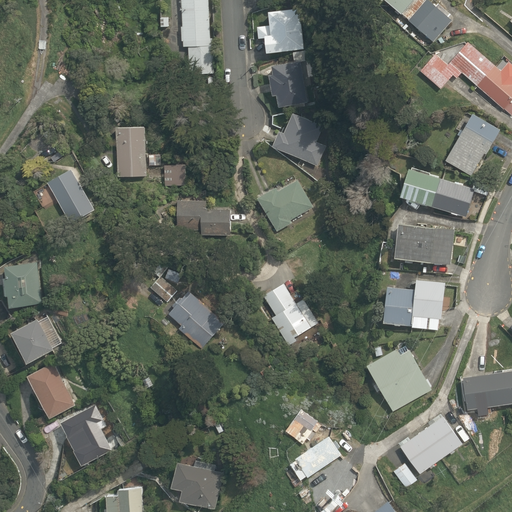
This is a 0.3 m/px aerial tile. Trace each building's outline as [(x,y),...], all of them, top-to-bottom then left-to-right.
[(211,38),(209,0),(182,0),(184,25),(182,25),(183,40),(185,40),(185,46),(189,46),(190,74),(214,74),(213,38),(211,38)] [(403,13),(410,19),(409,19),(434,42),(454,19),(432,0),(387,0),(403,14),(403,13)] [(269,52),(305,48),(301,7),(271,10),(273,34),(266,34),(269,52)] [(458,77),(462,71),(505,109),(505,108),(511,114),(511,62),(510,61),(502,69),(469,41),(449,64),(436,53),(422,70),(442,88),(454,74),(458,77)] [(304,74),(302,61),(310,60),(309,49),(294,51),(296,62),(274,65),(276,74),(272,74),(275,94),(279,93),(281,105),(308,101),(305,83),(307,83),(305,73),(304,74)] [(281,129),(274,145),(318,165),(328,145),(317,141),(324,126),(295,112),(287,131),(281,129)] [(502,128),(475,112),(464,131),(461,130),(459,134),(461,135),(446,160),(472,175),(486,152),(488,153),(502,128)] [(147,125),(118,126),(119,176),(148,176),(147,125)] [(467,216),(477,188),(460,183),(461,182),(456,181),(456,182),(431,174),(431,172),(413,166),(413,168),(411,167),(402,195),(411,198),(410,200),(416,201),(417,200),(452,211),(452,212),(459,215),(459,213),(467,216)] [(73,168),(49,181),(72,223),(96,209),(73,168)] [(278,185),(259,196),(278,230),(293,222),(292,219),(315,206),(299,178),(280,189),(278,185)] [(202,234),(232,234),(233,207),(208,207),(208,200),(178,200),(178,229),(203,230),(202,234)] [(50,206),(37,213),(48,233),(61,226),(50,206)] [(401,221),(396,257),(452,264),(456,228),(401,221)] [(38,262),(7,265),(8,277),(6,277),(6,278),(4,278),(6,295),(10,294),(12,307),(43,303),(38,262)] [(168,302),(179,290),(161,275),(151,287),(168,302)] [(442,318),(447,282),(418,278),(417,289),(390,285),(385,322),(396,323),(396,324),(402,325),(402,324),(413,325),(413,326),(439,330),(440,318),(442,318)] [(265,294),(277,314),(273,317),(290,345),(298,340),(296,336),(320,322),(305,297),(304,298),(302,295),(296,299),(286,281),(265,294)] [(226,322),(191,290),(183,298),(181,296),(173,305),(175,306),(169,313),(183,325),(180,328),(202,348),(226,322)] [(30,362),(55,349),(54,347),(63,342),(49,316),(40,320),(39,318),(14,331),(30,362)] [(394,410),(433,389),(411,348),(409,349),(407,345),(399,349),(399,348),(369,364),(379,382),(375,384),(379,391),(383,389),(394,410)] [(55,361),(30,374),(52,417),(77,404),(55,361)] [(511,369),(465,375),(467,392),(464,393),(465,402),(468,401),(469,408),(481,407),(481,410),(486,410),(486,406),(511,402),(511,369)] [(97,403),(63,421),(84,462),(97,456),(98,457),(114,449),(103,428),(108,425),(97,403)] [(319,420),(302,408),(285,430),(304,444),(308,438),(310,439),(317,431),(323,424),(319,421),(319,420)] [(465,443),(445,415),(402,445),(421,473),(431,466),(432,468),(436,465),(435,463),(451,452),(452,454),(456,451),(454,450),(465,443)] [(330,434),(296,457),(298,459),(291,464),(294,467),(287,472),(292,480),(299,476),(302,480),(308,475),(309,477),(344,454),(330,434)] [(181,499),(216,509),(225,472),(215,470),(217,464),(198,459),(196,464),(180,460),(173,486),(184,489),(181,499)] [(418,479),(406,462),(394,470),(407,488),(418,479)] [(144,511),(143,487),(121,488),(121,493),(109,494),(110,507),(105,507),(105,511),(144,511)] [(397,511),(389,500),(374,511),(397,511)]
